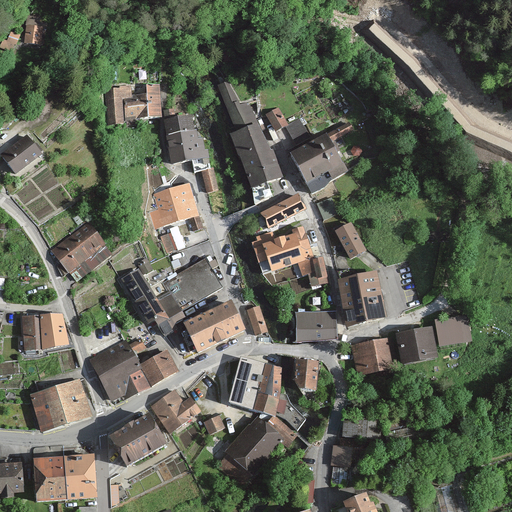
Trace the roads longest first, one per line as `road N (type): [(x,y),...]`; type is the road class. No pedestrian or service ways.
road 1 (residential): [(302,190),(213,231),(249,348)]
road 2 (residential): [(325,354),(342,388),(325,453),(325,511)]
road 3 (residential): [(107,421),(194,369),(249,348)]
road 4 (residential): [(343,343),(325,243),(302,190)]
road 5 (track): [(511,188),(470,209),(448,290)]
road 6 (residential): [(107,421),(65,303)]
road 7 (residential): [(65,303),(57,273),(0,202)]
road 8 (residential): [(448,290),(441,304),(343,343)]
